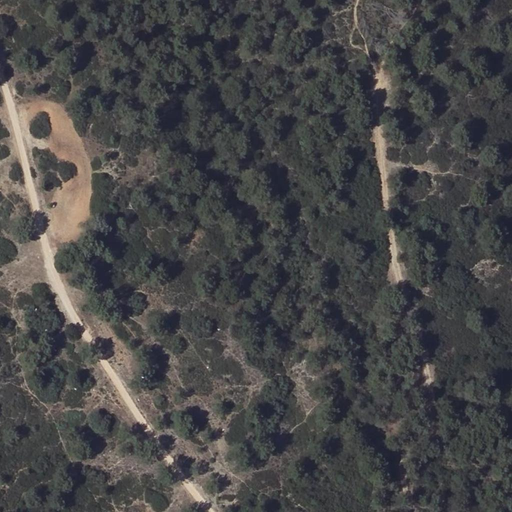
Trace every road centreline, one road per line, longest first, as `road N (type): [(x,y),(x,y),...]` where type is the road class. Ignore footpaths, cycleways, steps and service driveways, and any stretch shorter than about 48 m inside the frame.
road 1 (track): [(405,511),(406,465),(430,430),(433,400),(390,244),(379,70),(389,40),(419,0)]
road 2 (track): [(212,511),(71,312),(52,272),(0,74)]
